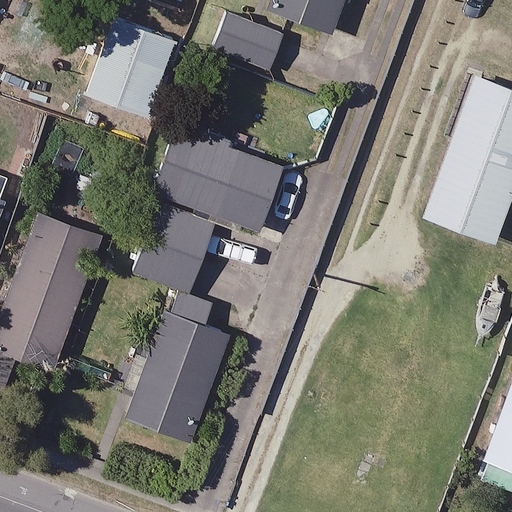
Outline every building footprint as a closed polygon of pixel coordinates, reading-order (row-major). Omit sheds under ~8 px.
[(342,0),(270,0),(268,5),(333,28),(342,0)] [(280,32),(229,11),(216,44),(267,64),(280,32)] [(177,37),(113,14),(86,89),(149,112),(177,37)] [(511,183),(511,84),(474,70),(421,210),(492,237),(511,183)] [(281,164),(179,121),(153,183),(255,226),(281,164)] [(212,219),(160,201),(136,269),(188,287),(212,219)] [(98,229),(37,209),(0,318),(0,345),(52,363),(98,229)] [(226,329),(166,307),(128,413),(187,435),(226,329)] [(511,373),(474,476),(511,490),(511,373)]
